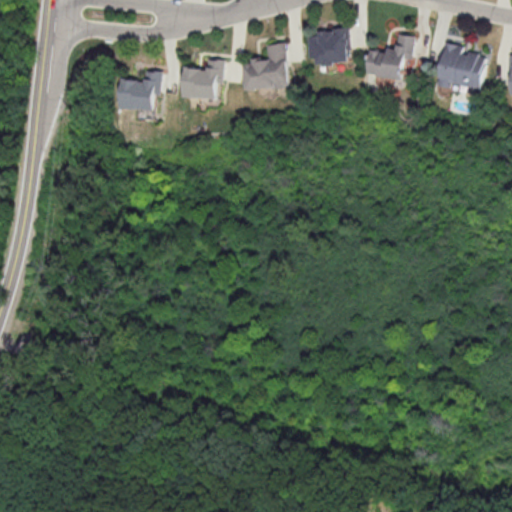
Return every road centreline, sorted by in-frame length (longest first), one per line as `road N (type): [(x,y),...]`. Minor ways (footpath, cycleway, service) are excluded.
road 1 (residential): [(170,19),(278,0),(511,20)]
road 2 (tertiary): [(0,312),(30,166),(49,0)]
road 3 (residential): [(46,28),(147,33),(170,19),(150,2),(127,0)]
